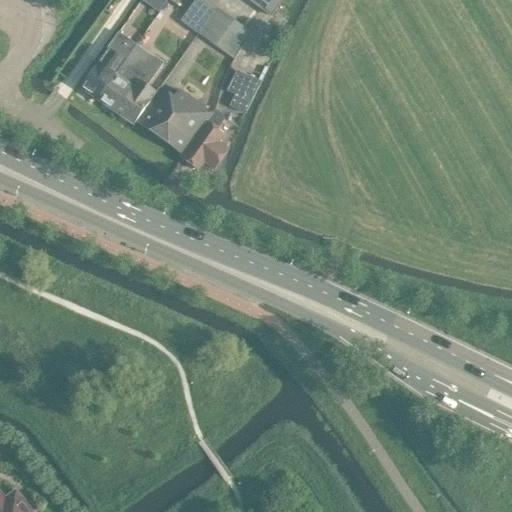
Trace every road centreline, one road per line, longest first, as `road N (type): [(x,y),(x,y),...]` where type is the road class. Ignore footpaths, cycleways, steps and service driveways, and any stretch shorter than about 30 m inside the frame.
road 1 (secondary): [(507,380),(0,149)]
road 2 (secondary): [(0,179),(287,307),(443,392)]
road 3 (track): [(329,298),(340,202),(297,124),(299,87),(327,0)]
